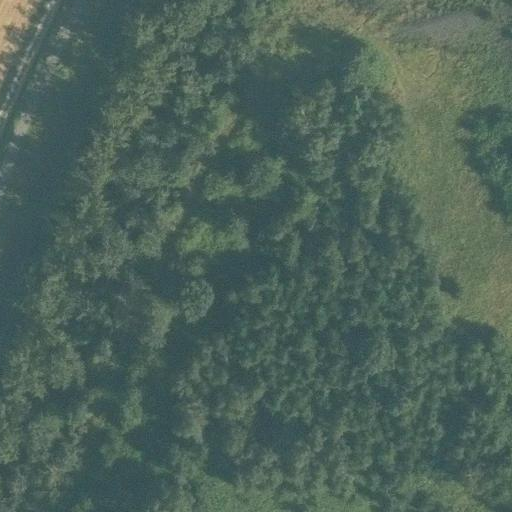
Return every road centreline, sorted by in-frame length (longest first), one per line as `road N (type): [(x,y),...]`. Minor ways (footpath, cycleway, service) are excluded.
road 1 (track): [(0,198),(83,0)]
road 2 (track): [(0,125),(57,0)]
